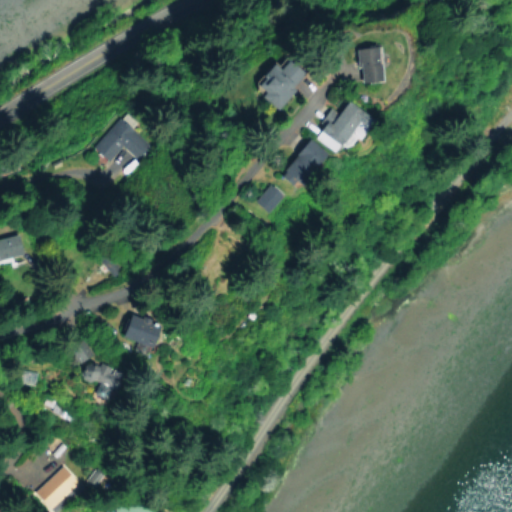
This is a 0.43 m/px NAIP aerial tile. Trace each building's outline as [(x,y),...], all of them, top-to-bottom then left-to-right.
[(352,79),(373,76),(367,41),(347,44),(352,79)] [(261,86),(255,92),(269,106),(299,74),(280,56),(257,81),(261,86)] [(324,105),(313,118),(318,122),(308,134),(327,150),(359,112),(341,97),(330,110),(324,105)] [(320,151),(303,136),(277,165),(293,180),(320,151)] [(260,211),(274,196),(261,185),(247,200),(260,211)] [(0,234),(0,256),(15,253),(10,232),(0,234)] [(145,345),(151,325),(121,315),(115,336),(145,345)] [(44,509),(75,481),(59,463),(28,492),(44,509)]
